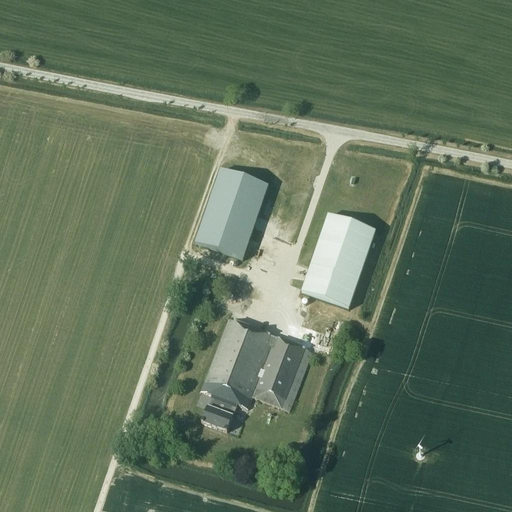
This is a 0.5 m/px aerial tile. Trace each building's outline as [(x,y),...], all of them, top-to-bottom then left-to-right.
[(221,173),(195,247),(242,264),(258,218),(268,189),(244,181),(235,177),(221,173)] [(376,234),(328,217),(301,295),(349,312),(376,234)] [(229,322),(201,392),(213,397),(237,406),(248,410),(252,400),(289,414),(312,355),(308,353),(308,352),(229,322)] [(207,409),(201,425),(227,435),(233,419),(232,419),(237,406),(213,397),(208,409),(207,409)] [(274,410),(271,422),(285,426),(288,414),(274,410)]
